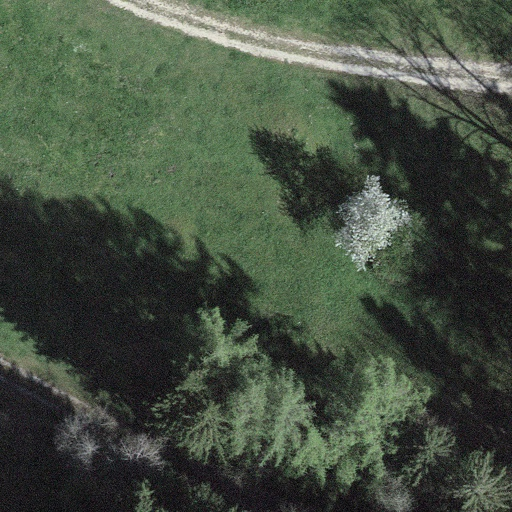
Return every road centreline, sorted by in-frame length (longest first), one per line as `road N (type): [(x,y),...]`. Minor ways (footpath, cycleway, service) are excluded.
road 1 (track): [(511,92),(164,27),(116,0)]
road 2 (track): [(268,511),(0,373)]
